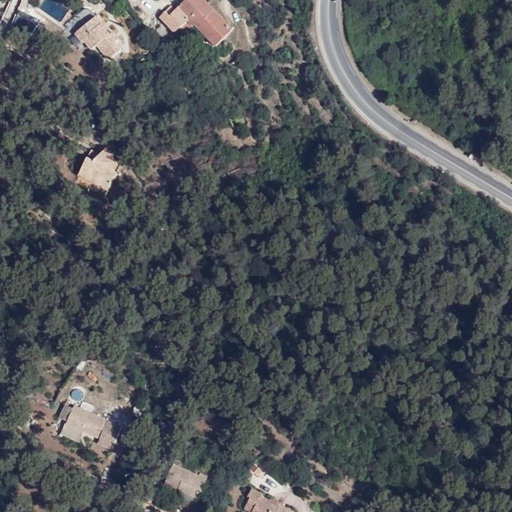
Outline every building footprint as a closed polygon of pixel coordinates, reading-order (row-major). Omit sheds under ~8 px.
[(193,20),(211,2),(208,0),(189,0),(174,16),(170,13),(163,19),(178,34),(179,34),(182,32),(193,20)] [(237,26),(211,2),(193,20),(199,26),(219,45),(237,26)] [(161,13),(156,7),(150,11),(155,18),(161,13)] [(97,17),(109,32),(111,31),(99,15),(97,17)] [(97,17),(76,34),(84,44),(86,43),(93,51),(98,46),(110,61),(122,51),(116,43),(119,41),(113,33),(111,35),(109,32),(97,17)] [(199,26),(193,20),(182,32),(188,37),(199,26)] [(115,154),(106,149),(100,155),(97,158),(95,156),(90,153),(79,176),(108,191),(113,183),(107,176),(120,164),(115,159),(113,158),(115,154)] [(95,156),(97,158),(100,155),(92,150),(90,153),(95,156)] [(121,166),(120,164),(107,176),(113,183),(121,166)] [(81,402),(84,387),(73,385),(70,400),(81,402)] [(59,418),(68,422),(72,413),(74,408),(65,404),(59,418)] [(99,444),(113,449),(122,428),(75,407),(74,408),(72,413),(67,425),(101,440),(99,444)] [(182,463),(176,460),(174,465),(173,465),(165,484),(198,499),(207,480),(180,468),(182,463)] [(293,511),(284,507),(282,510),(269,503),(271,501),(270,501),(262,497),(263,495),(252,489),(248,497),(250,499),(245,510),(249,511),(293,511)] [(198,499),(180,491),(177,497),(195,506),(198,499)] [(284,507),(271,500),(270,501),(271,501),(269,503),(282,510),(284,507)]
